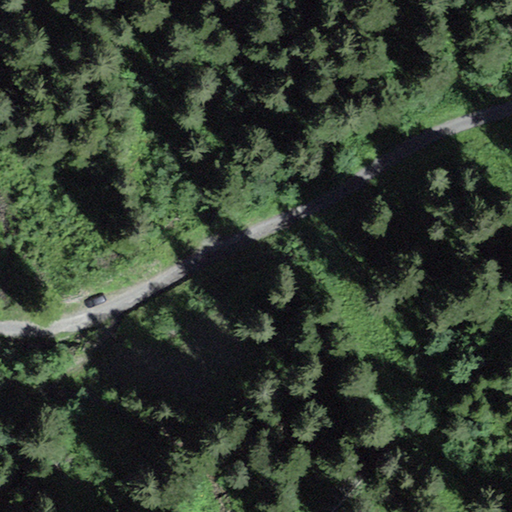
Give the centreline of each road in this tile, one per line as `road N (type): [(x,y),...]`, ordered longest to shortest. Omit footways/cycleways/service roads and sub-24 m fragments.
road 1 (unclassified): [(0,322),(108,306),(295,212),(403,145),(511,105)]
road 2 (track): [(0,391),(54,381),(77,367),(109,324),(108,306)]
